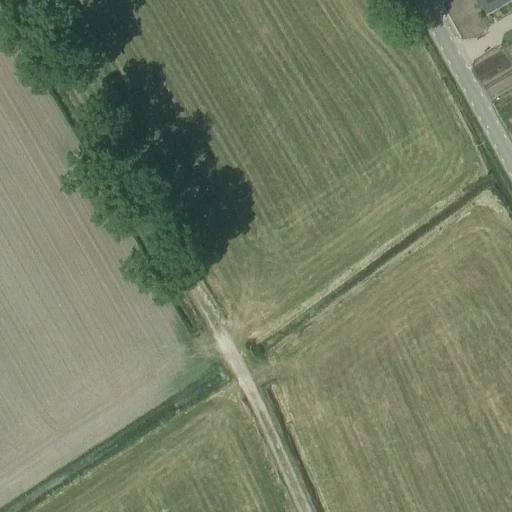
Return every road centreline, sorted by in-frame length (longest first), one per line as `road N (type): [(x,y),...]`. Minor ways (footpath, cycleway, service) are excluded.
road 1 (track): [(304,511),(237,362),(27,0)]
road 2 (unclassified): [(511,162),(423,0)]
